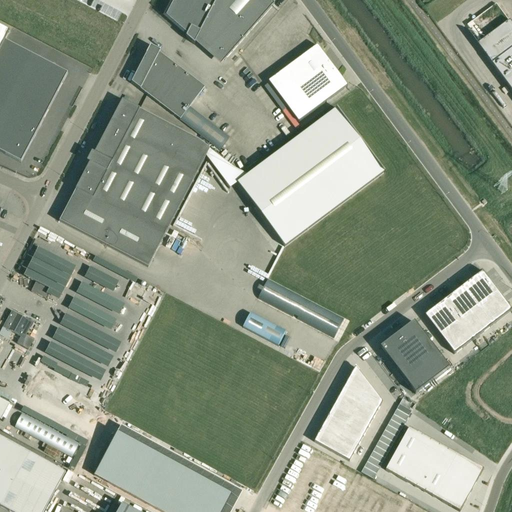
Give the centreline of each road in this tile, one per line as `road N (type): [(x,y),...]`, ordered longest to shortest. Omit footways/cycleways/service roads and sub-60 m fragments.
road 1 (unclassified): [(255,511),(351,344),(485,247)]
road 2 (unclassified): [(485,247),(306,0)]
road 3 (unclassified): [(42,196),(144,0)]
